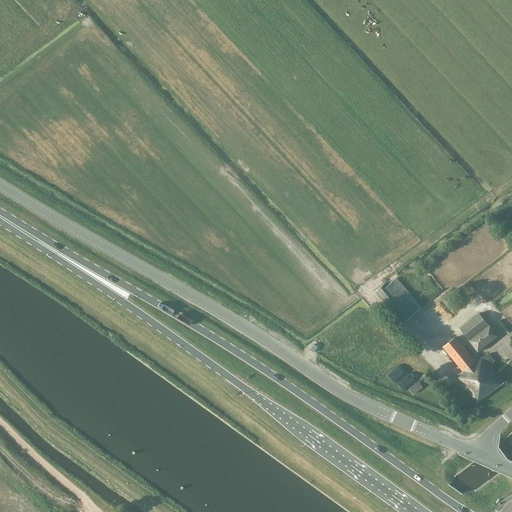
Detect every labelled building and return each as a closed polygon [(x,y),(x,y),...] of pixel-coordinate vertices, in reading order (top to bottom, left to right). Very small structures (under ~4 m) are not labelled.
[(383,284),(374,292),(380,298),(402,323),(420,308),(395,278),(385,286),(383,284)] [(451,295),(446,300),(454,308),(459,303),(451,295)] [(441,297),(431,305),(443,318),(453,310),(441,297)] [(477,352),(498,336),(489,325),(488,326),(478,313),(459,328),(477,352)] [(494,361),(488,353),(476,363),(456,337),(443,347),(464,374),(458,379),(477,403),(503,383),(489,365),(494,361)]
